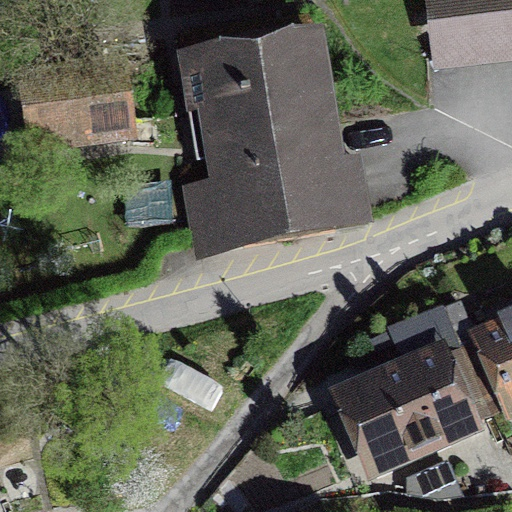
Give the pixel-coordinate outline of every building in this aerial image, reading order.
[(511,0),(430,0),(434,52),(511,40),(511,0)] [(193,186),(204,248),(368,219),(358,163),(326,169),(301,25),(183,46),(207,183),(193,186)] [(118,74),(29,83),(34,133),(123,125),(118,74)] [(377,464),(491,419),(461,349),(446,311),(389,334),(406,375),(350,398),(377,464)] [(491,419),(511,410),(511,327),(461,349),(491,419)]
